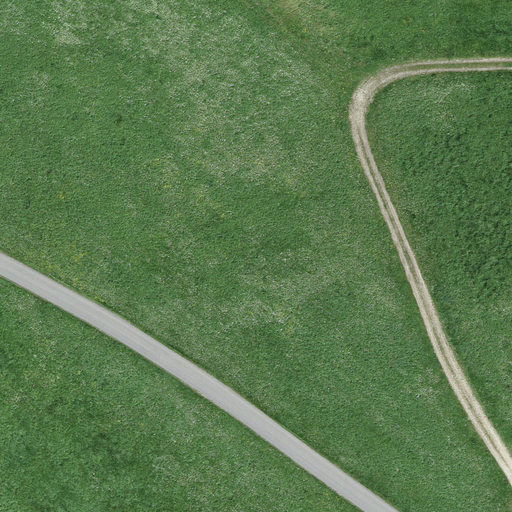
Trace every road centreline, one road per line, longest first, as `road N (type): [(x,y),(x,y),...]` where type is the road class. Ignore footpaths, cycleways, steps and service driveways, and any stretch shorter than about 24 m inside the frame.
road 1 (track): [(511,66),(384,68),(358,94),(360,143),(511,467)]
road 2 (unclassified): [(0,263),(179,366),(381,511)]
